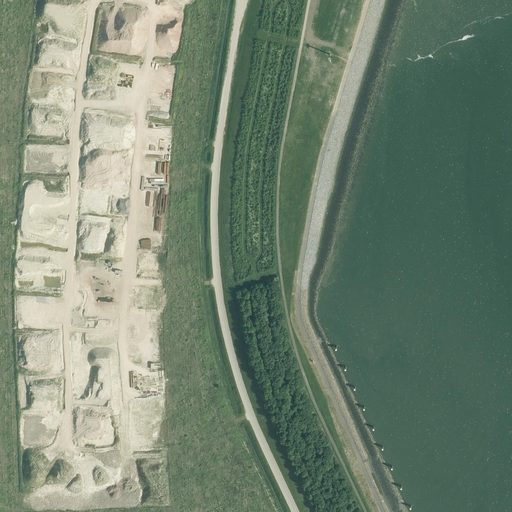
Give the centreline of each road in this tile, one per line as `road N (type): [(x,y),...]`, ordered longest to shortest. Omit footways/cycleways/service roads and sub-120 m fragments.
road 1 (unclassified): [(294,511),(242,394),(219,299),(214,183),(239,5)]
road 2 (track): [(69,439),(72,204),(95,0)]
road 3 (track): [(154,0),(122,305),(123,435)]
